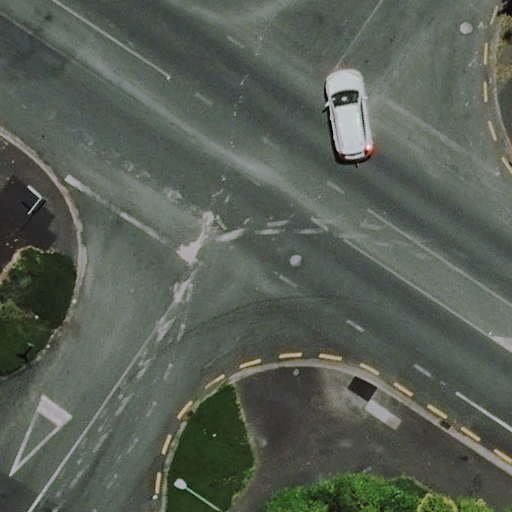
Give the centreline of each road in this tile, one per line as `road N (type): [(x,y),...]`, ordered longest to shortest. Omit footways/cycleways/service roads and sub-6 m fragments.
road 1 (residential): [(33,511),(271,170)]
road 2 (secondary): [(271,170),(10,0)]
road 3 (secondary): [(511,332),(271,170)]
road 4 (residential): [(271,170),(383,0)]
